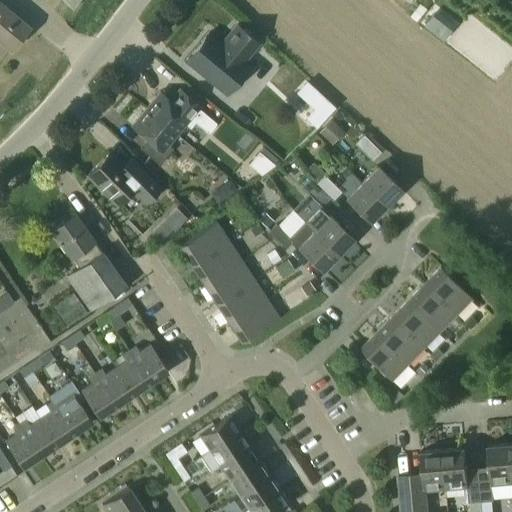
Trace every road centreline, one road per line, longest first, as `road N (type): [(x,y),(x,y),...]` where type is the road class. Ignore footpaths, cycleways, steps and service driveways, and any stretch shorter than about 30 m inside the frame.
road 1 (residential): [(28,511),(220,383)]
road 2 (residential): [(0,161),(143,0)]
road 3 (residential): [(341,457),(405,420),(511,409)]
road 4 (residential): [(220,383),(152,268)]
